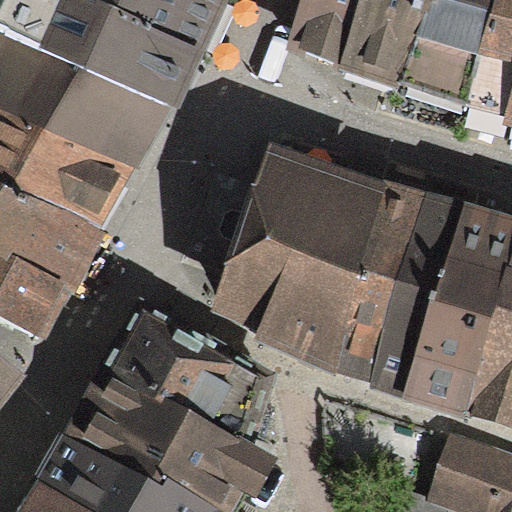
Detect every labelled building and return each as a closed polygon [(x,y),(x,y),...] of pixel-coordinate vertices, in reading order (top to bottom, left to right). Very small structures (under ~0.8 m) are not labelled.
[(205,70),(38,0),(6,0),(0,14),(0,49),(171,125),(180,129),(192,102),(205,70)] [(232,6),(217,0),(38,0),(205,70),(220,38),(232,6)] [(370,0),(308,0),(287,63),(344,85),(370,0)] [(427,0),(370,0),(344,85),(397,101),(427,0)] [(499,0),(427,0),(397,101),(467,121),(499,0)] [(511,104),(511,0),(499,0),(467,121),(505,131),(511,104)] [(0,49),(0,120),(134,182),(139,185),(152,163),(171,125),(0,49)] [(503,140),(511,142),(511,104),(505,131),(503,140)] [(134,182),(0,120),(0,191),(104,242),(118,213),(134,182)] [(389,204),(274,169),(217,326),(265,345),(261,361),(330,386),(389,204)] [(0,191),(0,278),(7,283),(13,274),(72,303),(77,305),(96,269),(109,245),(104,242),(0,191)] [(463,226),(389,204),(330,386),(351,392),(394,406),(403,409),(463,226)] [(511,275),(511,240),(463,226),(403,409),(454,425),(464,428),(511,275)] [(7,283),(0,278),(0,329),(45,356),(62,326),(72,303),(13,274),(7,283)] [(511,275),(464,428),(474,431),(511,441),(511,275)] [(148,324),(105,386),(247,456),(252,444),(277,386),(148,324)] [(0,424),(25,395),(0,377),(0,424)] [(88,415),(69,450),(189,511),(241,511),(245,506),(255,511),(260,511),(279,473),(247,456),(105,386),(88,415)] [(511,511),(511,464),(443,445),(431,510),(438,511),(511,511)] [(40,500),(57,511),(189,511),(69,450),(51,480),(40,500)] [(57,511),(40,500),(32,511),(57,511)] [(438,511),(431,510),(400,500),(396,511),(438,511)]
